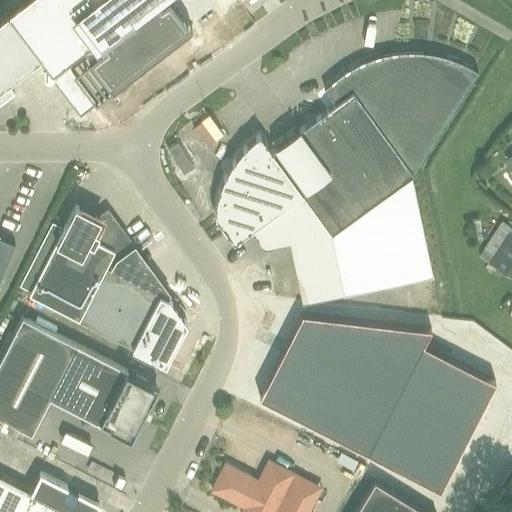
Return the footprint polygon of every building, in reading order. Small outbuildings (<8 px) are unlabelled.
[(24,0),(9,12),(42,54),(42,55),(41,56),(48,65),(46,67),(77,107),(92,95),(95,100),(96,101),(113,88),(109,83),(160,44),(162,46),(170,40),(168,37),(188,22),(170,0),(165,0),(161,4),(158,0),(24,0)] [(9,80),(42,54),(9,12),(0,19),(0,98),(14,87),(9,80)] [(219,193),(216,214),(237,242),(254,229),(267,246),(292,241),(332,232),(344,290),(433,272),(412,172),(413,172),(478,68),(474,65),(463,60),(448,54),(443,52),(431,50),(426,49),(414,48),(409,48),(397,49),(392,50),(381,53),(376,54),(360,60),(349,66),(345,68),(325,86),(336,101),(272,147),(260,131),(256,135),(245,145),(235,156),(227,171),(224,176),(220,187),(219,193)] [(75,202),(29,292),(166,362),(187,322),(168,296),(107,264),(113,252),(119,255),(132,246),(108,211),(101,215),(75,202)] [(511,226),(502,220),(479,255),(511,276),(511,226)] [(0,275),(15,239),(0,232),(0,275)] [(278,404),(440,487),(496,379),(424,342),(432,326),(346,316),(303,312),(260,395),(278,404)] [(0,415),(32,432),(50,396),(101,423),(102,422),(131,437),(158,385),(128,370),(129,369),(22,314),(0,357),(0,415)] [(64,414),(56,424),(85,446),(93,436),(64,414)] [(0,436),(0,451),(7,455),(13,443),(0,436)] [(308,511),(322,486),(296,472),(269,458),(259,478),(226,461),(212,488),(245,505),(241,511),(308,511)] [(0,511),(93,511),(98,502),(93,500),(44,475),(36,491),(0,472),(0,511)] [(430,511),(375,478),(354,511),(430,511)]
